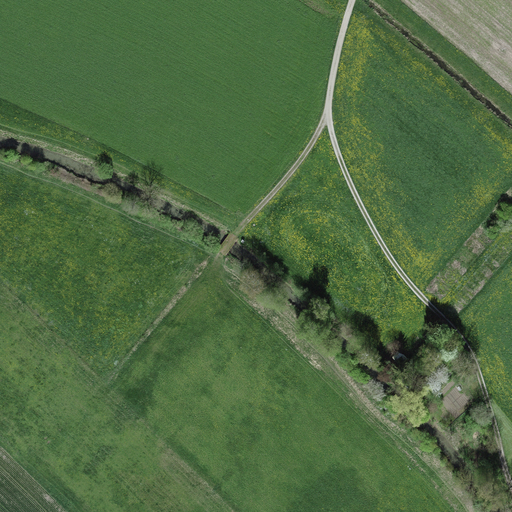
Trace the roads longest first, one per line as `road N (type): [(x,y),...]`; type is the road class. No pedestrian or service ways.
road 1 (track): [(329,119),(382,247),(471,356),(511,486)]
road 2 (track): [(329,119),(290,177),(113,385)]
road 3 (track): [(353,0),(329,119)]
